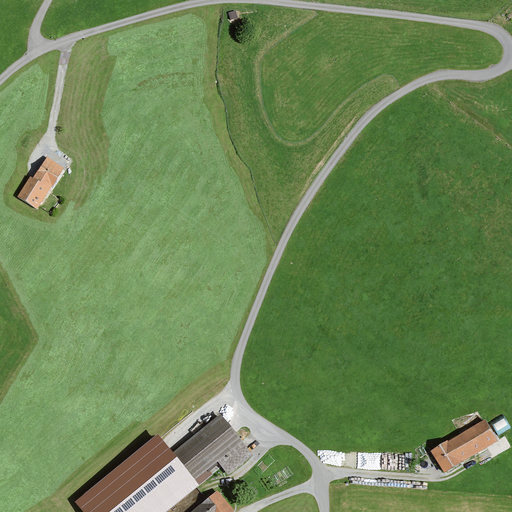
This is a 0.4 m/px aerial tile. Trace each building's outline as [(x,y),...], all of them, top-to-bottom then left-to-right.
[(14,200),(34,214),(64,170),(46,158),(30,181),(28,179),(14,200)] [(491,422),(499,436),(510,430),(503,416),(491,422)] [(219,417),(168,457),(189,484),(216,463),(227,477),(251,459),(219,417)] [(428,455),(441,476),(496,443),(483,422),(428,455)] [(154,440),(73,503),(80,511),(168,511),(195,492),(189,484),(168,457),(154,440)] [(229,511),(216,494),(193,511),(229,511)]
